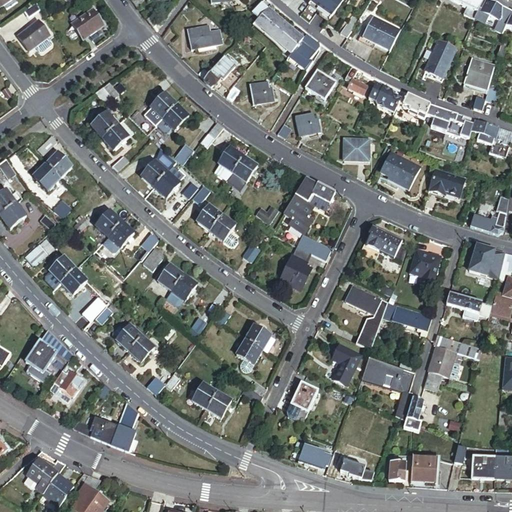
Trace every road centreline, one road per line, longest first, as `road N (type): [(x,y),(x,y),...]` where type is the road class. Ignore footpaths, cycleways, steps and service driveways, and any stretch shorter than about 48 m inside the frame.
road 1 (tertiary): [(0,267),(150,413),(281,477)]
road 2 (residential): [(40,106),(161,228),(309,330)]
road 3 (tertiary): [(281,500),(136,475),(0,407)]
road 4 (residential): [(367,200),(264,146),(195,93),(137,30)]
road 5 (residential): [(511,130),(430,104),(327,48),(270,0)]
road 6 (tertiary): [(344,503),(511,511)]
road 7 (residential): [(511,250),(367,200)]
road 8 (residential): [(309,330),(367,200)]
road 9 (residential): [(40,106),(137,30)]
